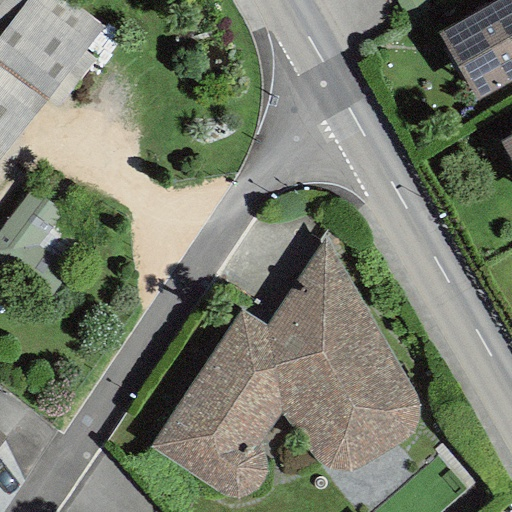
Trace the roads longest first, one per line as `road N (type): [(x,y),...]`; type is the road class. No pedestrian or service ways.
road 1 (residential): [(40,511),(285,150),(309,123),(342,105)]
road 2 (residential): [(342,105),(511,398)]
road 3 (residential): [(282,0),(342,105)]
